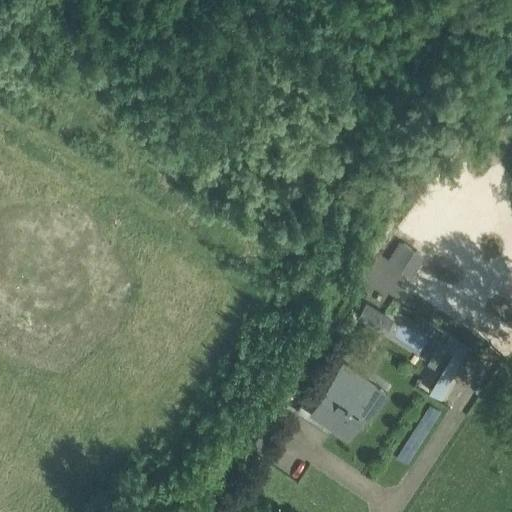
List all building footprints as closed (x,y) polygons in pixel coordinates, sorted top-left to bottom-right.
[(407,274),(420,254),(403,243),(390,264),(407,274)] [(366,304),(358,317),(376,327),(384,314),(383,314),(382,315),(366,305),(367,304),(366,304)] [(451,349),(425,387),(437,396),(469,341),(451,329),(442,342),(451,349)] [(440,343),(439,342),(425,364),(426,365),(435,370),(448,348),(440,343)] [(343,363),(340,368),(307,417),(321,426),(325,420),(347,435),(361,414),(356,411),(374,384),(343,363)] [(226,511),(231,505),(220,498),(218,496),(212,505),(215,506),(223,511),(226,511)]
